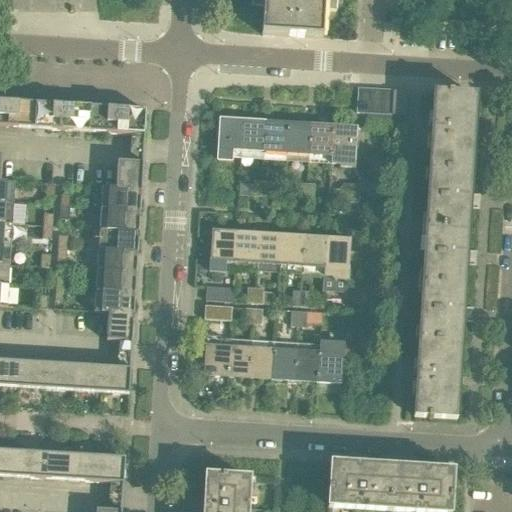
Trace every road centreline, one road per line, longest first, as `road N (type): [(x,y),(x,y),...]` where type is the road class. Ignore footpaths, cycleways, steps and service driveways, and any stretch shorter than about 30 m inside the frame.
road 1 (residential): [(159,431),(179,54)]
road 2 (residential): [(501,449),(159,431)]
road 3 (residential): [(179,54),(511,73)]
road 4 (residential): [(0,43),(179,54)]
road 5 (residential): [(511,303),(501,449)]
